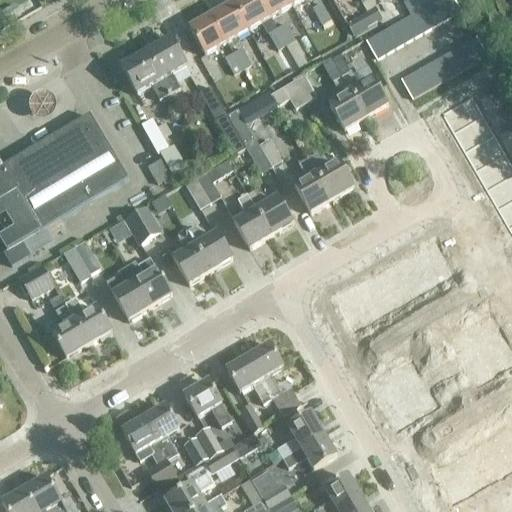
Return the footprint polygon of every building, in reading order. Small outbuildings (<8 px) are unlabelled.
[(257,0),(247,0),(233,8),(249,35),(270,23),(257,0)] [(292,11),(286,0),(257,0),(270,23),(292,11)] [(286,0),(292,11),(310,0),(286,0)] [(327,19),(341,12),(333,0),(318,0),(317,1),(327,19)] [(445,0),(441,3),(451,21),(461,16),(451,0),(445,0)] [(431,8),(442,27),(451,21),(441,3),(431,8)] [(249,35),(233,8),(211,21),(227,48),(249,35)] [(320,8),(312,13),(321,30),(330,25),(320,8)] [(422,13),(432,32),(442,27),(431,8),(422,13)] [(0,12),(0,31),(13,24),(6,10),(0,12)] [(367,30),(382,22),(375,11),(361,19),(367,30)] [(412,19),(423,37),(432,32),(422,13),(412,19)] [(403,24),(414,43),(423,37),(412,19),(403,24)] [(227,48),(211,21),(189,33),(204,61),(227,48)] [(394,29),(404,48),(414,43),(403,24),(394,29)] [(285,28),(276,33),(286,50),(295,45),(285,28)] [(384,35),(395,53),(404,48),(394,29),(384,35)] [(286,50),(276,33),(268,38),(277,55),(286,50)] [(375,40),(385,59),(395,53),(384,35),(375,40)] [(365,46),(376,64),(385,59),(375,40),(365,46)] [(466,47),(477,66),(486,60),(476,42),(466,47)] [(146,58),(170,100),(180,95),(172,80),(186,72),(170,44),(146,58)] [(457,53),(467,71),(477,66),(466,47),(457,53)] [(241,53),(233,58),(242,75),(251,70),(241,53)] [(447,58),(458,77),(467,71),(457,53),(447,58)] [(170,100),(146,58),(121,72),(137,100),(151,92),(159,106),(170,100)] [(242,75),(233,58),(224,63),(234,80),(242,75)] [(438,63),(448,82),(458,77),(447,58),(438,63)] [(428,69),(439,87),(448,82),(438,63),(428,69)] [(419,74),(430,93),(439,87),(428,69),(419,74)] [(410,80),(420,98),(430,93),(419,74),(410,80)] [(350,78),(341,83),(366,124),(387,112),(371,84),(358,91),(350,78)] [(400,85),(411,104),(420,98),(410,80),(400,85)] [(303,82),(293,88),(305,109),(316,103),(303,82)] [(366,124),(341,83),(333,88),(341,102),(328,109),(344,137),(366,124)] [(293,88),(282,94),(289,105),(295,115),(305,109),(293,88)] [(211,118),(221,112),(210,92),(199,98),(211,118)] [(289,105),(282,94),(270,101),(277,112),(289,105)] [(471,100),(441,118),(452,137),(483,119),(471,100)] [(254,108),(238,117),(246,130),(261,121),(254,108)] [(221,112),(211,118),(235,159),(245,153),(221,112)] [(238,117),(229,122),(228,123),(244,151),(245,150),(254,145),(246,130),(238,117)] [(452,137),(463,157),(493,139),(483,119),(452,137)] [(0,243),(7,256),(3,258),(12,272),(32,260),(32,259),(54,246),(46,233),(128,185),(90,121),(3,173),(0,167),(0,243)] [(158,160),(168,154),(162,143),(156,132),(152,125),(141,131),(158,160)] [(165,127),(156,132),(162,143),(172,138),(165,127)] [(493,139),(463,157),(474,176),(504,158),(493,139)] [(254,145),(245,150),(244,151),(261,179),(271,173),(254,145)] [(272,173),(282,167),(269,145),(259,151),(272,173)] [(173,149),(168,153),(168,154),(159,159),(161,163),(171,181),(186,172),(173,149)] [(511,171),(504,158),(474,176),(485,195),(511,179),(511,171)] [(316,160),(307,165),(331,207),(353,194),(337,166),(324,174),(316,160)] [(161,163),(148,170),(158,188),(171,181),(161,163)] [(331,207),(307,165),(299,170),(307,184),(293,192),(310,220),(331,207)] [(226,166),(196,185),(211,209),(220,204),(212,190),(233,178),(226,166)] [(511,179),(485,195),(495,214),(511,204),(511,179)] [(211,209),(196,185),(186,191),(200,215),(211,209)] [(256,196),(247,202),(271,242),(292,230),(276,203),(264,210),(256,196)] [(158,219),(171,211),(164,199),(151,207),(158,219)] [(271,242),(247,202),(238,207),(246,221),(233,228),(249,255),(271,242)] [(511,204),(495,214),(506,233),(511,229),(511,204)] [(136,221),(150,246),(161,240),(146,215),(136,221)] [(150,246),(136,221),(125,227),(139,252),(150,246)] [(186,237),(210,278),(232,265),(216,238),(203,246),(195,232),(186,237)] [(210,278),(186,237),(177,242),(185,256),(172,264),(188,291),(210,278)] [(73,253),(89,280),(99,274),(84,247),(73,253)] [(448,277),(430,247),(410,259),(428,289),(448,277)] [(73,253),(63,259),(79,288),(90,282),(89,280),(73,253)] [(410,300),(428,289),(410,259),(391,270),(410,300)] [(135,267),(125,273),(149,314),(171,301),(155,274),(149,264),(138,271),(135,267)] [(391,311),(410,300),(391,270),(372,281),(391,311)] [(54,292),(42,272),(19,284),(31,305),(54,292)] [(149,314),(125,273),(116,278),(124,292),(111,299),(127,326),(149,314)] [(372,323),(391,311),(372,281),(354,293),(372,323)] [(352,334),(372,323),(354,293),(334,304),(352,334)] [(64,310),(87,350),(110,336),(96,311),(83,319),(74,304),(64,310)] [(456,308),(446,313),(452,324),(462,318),(456,308)] [(87,350),(64,310),(54,316),(63,330),(50,338),(56,349),(64,363),(87,350)] [(497,336),(483,312),(446,335),(460,358),(497,336)] [(446,313),(437,319),(443,329),(452,324),(446,313)] [(421,335),(411,341),(417,351),(427,346),(421,335)] [(497,336),(460,358),(474,382),(511,359),(497,336)] [(399,341),(389,347),(395,357),(405,352),(399,341)] [(389,347),(380,352),(385,363),(395,357),(389,347)] [(270,350),(248,363),(272,404),(281,398),(274,386),(270,387),(267,383),(283,373),(270,350)] [(450,358),(440,364),(445,373),(456,367),(450,358)] [(402,361),(365,383),(379,406),(416,384),(402,361)] [(272,404),(248,363),(226,376),(240,399),(256,389),(259,394),(256,397),(263,409),(272,404)] [(436,366),(425,372),(431,382),(441,376),(436,366)] [(456,367),(445,373),(451,383),(461,377),(456,367)] [(441,376),(431,382),(436,391),(447,385),(441,376)] [(379,406),(393,430),(430,408),(416,384),(379,406)] [(219,429),(229,423),(221,409),(222,409),(208,386),(184,401),(197,423),(211,415),(219,429)] [(501,386),(492,392),(498,402),(507,397),(501,386)] [(492,392),(482,397),(488,408),(498,402),(492,392)] [(281,398),(272,404),(282,420),(298,411),(288,394),(281,398)] [(461,403),(451,409),(457,419),(467,414),(461,403)] [(144,424),(168,465),(178,460),(170,447),(166,449),(163,444),(179,434),(166,411),(144,424)] [(251,438),(260,433),(248,412),(239,417),(251,438)] [(282,465),(323,440),(310,419),(287,432),(297,448),(291,451),(289,448),(276,455),(282,465)] [(444,419),(434,425),(440,435),(450,430),(444,419)] [(168,465),(144,424),(122,437),(139,467),(151,460),(157,470),(147,476),(157,494),(176,483),(167,466),(168,465)] [(434,425),(425,431),(431,441),(440,435),(434,425)] [(511,469),(511,468),(511,428),(511,427),(492,439),(511,469)] [(211,464),(223,457),(210,434),(197,442),(211,464)] [(474,450),(492,480),(511,469),(492,439),(474,450)] [(323,440),(282,465),(287,474),(300,466),(298,463),(303,459),(313,476),(336,462),(323,440)] [(237,463),(260,450),(254,441),(232,454),(237,463)] [(183,450),(195,471),(207,464),(195,443),(183,450)] [(473,492),(492,480),(474,450),(455,462),(473,492)] [(248,457),(255,470),(265,464),(257,452),(248,457)] [(212,464),(188,479),(193,488),(207,480),(218,474),(236,463),(230,453),(212,464)] [(453,503),(473,492),(455,462),(435,473),(453,503)] [(283,490),(278,493),(267,476),(251,485),(267,511),(273,511),(290,502),(283,490)] [(207,480),(193,488),(164,506),(167,511),(202,511),(205,511),(204,510),(198,499),(213,490),(207,480)] [(345,511),(360,503),(347,481),(324,495),(334,511),(332,511),(326,511),(326,510),(323,511),(345,511)] [(64,511),(62,508),(47,482),(24,495),(34,511),(64,511)] [(34,511),(24,495),(2,508),(4,511),(34,511)] [(205,511),(202,511),(223,511),(226,511),(220,501),(204,510),(205,511)] [(295,511),(290,502),(273,511),(295,511)] [(364,511),(360,503),(345,511),(364,511)]
